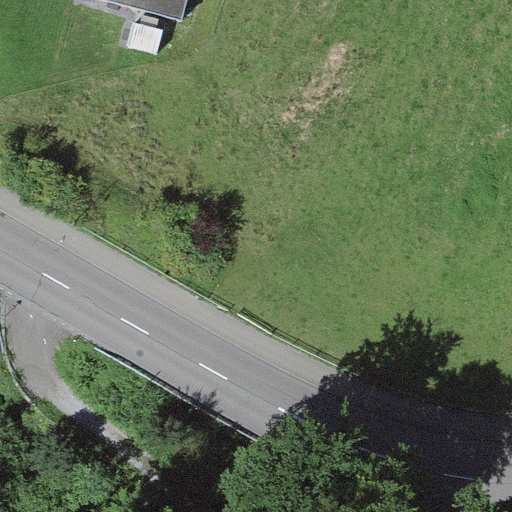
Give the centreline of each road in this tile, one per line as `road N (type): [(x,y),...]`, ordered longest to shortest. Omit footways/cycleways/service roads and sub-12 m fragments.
road 1 (tertiary): [(511,475),(434,473),(329,443),(0,249)]
road 2 (track): [(29,266),(40,380),(139,453),(192,511)]
